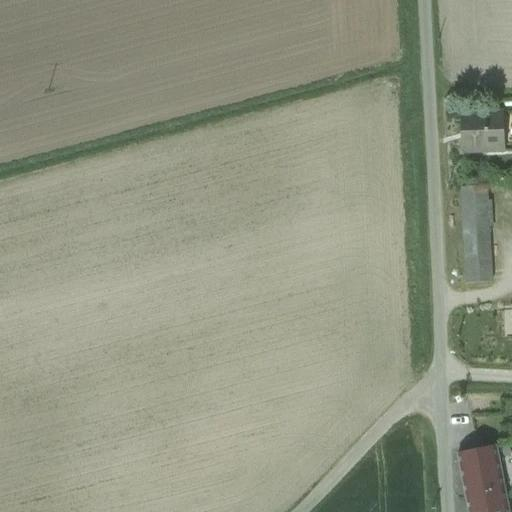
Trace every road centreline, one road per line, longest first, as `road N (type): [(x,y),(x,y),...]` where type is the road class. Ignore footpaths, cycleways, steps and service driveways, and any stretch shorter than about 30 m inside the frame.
road 1 (residential): [(440,368),(426,0)]
road 2 (unclassified): [(440,368),(302,511)]
road 3 (residential): [(444,511),(440,368)]
